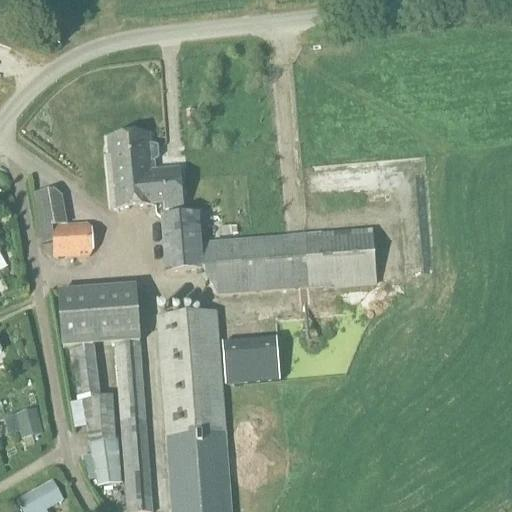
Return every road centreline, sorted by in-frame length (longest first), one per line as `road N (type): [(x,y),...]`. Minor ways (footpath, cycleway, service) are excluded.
road 1 (unclassified): [(0,127),(67,60),(117,41),(469,0)]
road 2 (unknown): [(0,170),(81,511)]
